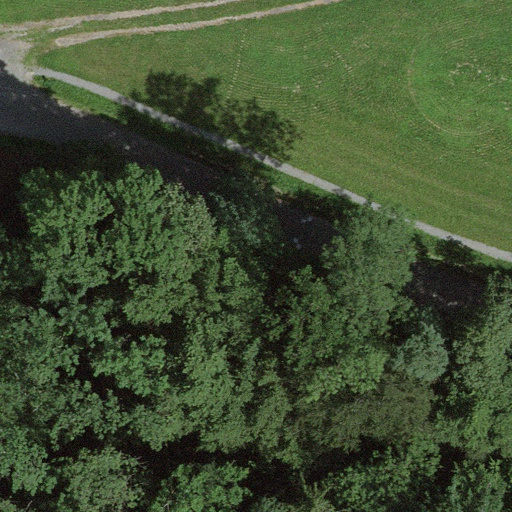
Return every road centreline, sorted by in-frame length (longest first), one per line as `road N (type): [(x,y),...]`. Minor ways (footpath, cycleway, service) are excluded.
road 1 (unclassified): [(0,117),(28,119),(408,271),(511,304)]
road 2 (track): [(0,62),(46,39),(284,0)]
